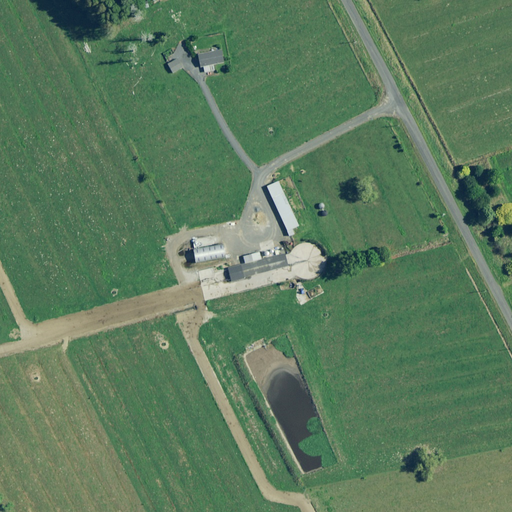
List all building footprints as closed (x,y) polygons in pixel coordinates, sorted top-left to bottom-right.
[(172,48),(163,54),(165,58),(174,53),(172,48)] [(223,62),(221,49),(198,54),(200,67),(203,66),(204,72),(215,70),(214,64),(223,62)] [(182,67),(177,58),(167,64),(172,73),(182,67)] [(299,225),(278,181),(267,186),(287,231),(299,225)] [(225,257),(223,244),(193,249),(195,263),(225,257)] [(288,267),(284,253),(262,259),(260,252),(243,257),(245,263),(228,268),(231,282),(288,267)]
